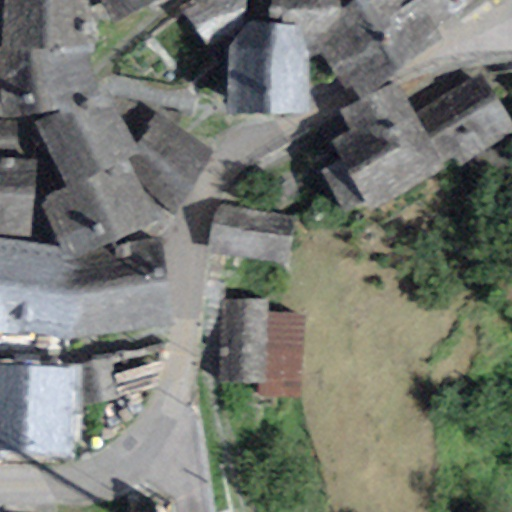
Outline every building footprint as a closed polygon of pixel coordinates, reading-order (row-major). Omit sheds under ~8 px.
[(87,0),(3,0),(6,44),(92,38),(87,0)] [(107,0),(120,18),(149,0),(107,0)] [(204,43),(244,13),(241,0),(199,0),(181,8),(204,43)] [(405,54),(360,0),(274,0),(273,20),(297,21),(308,43),(356,90),(405,54)] [(466,0),(367,0),(362,3),(405,54),(442,35),(434,23),(466,0)] [(251,19),(229,36),(229,101),(313,97),(308,43),(297,21),(273,20),(251,19)] [(6,44),(0,44),(0,76),(5,105),(96,85),(92,38),(6,44)] [(107,82),(36,120),(67,179),(124,149),(138,142),(107,82)] [(482,83),(417,123),(444,170),(510,128),(482,83)] [(376,210),(444,170),(417,123),(399,94),(351,122),(360,139),(340,150),(376,210)] [(214,150),(159,112),(138,142),(124,149),(153,199),(178,212),(214,150)] [(124,149),(67,179),(41,197),(60,244),(65,253),(86,245),(160,211),(153,199),(124,149)] [(0,223),(31,227),(35,152),(0,151),(0,223)] [(222,209),(216,252),(285,261),(291,219),(222,209)] [(60,244),(0,235),(0,331),(68,343),(171,316),(159,230),(86,245),(65,253),(60,244)] [(264,305),(226,305),(225,382),(263,382),(264,305)] [(65,379),(0,378),(0,439),(65,440),(65,379)]
